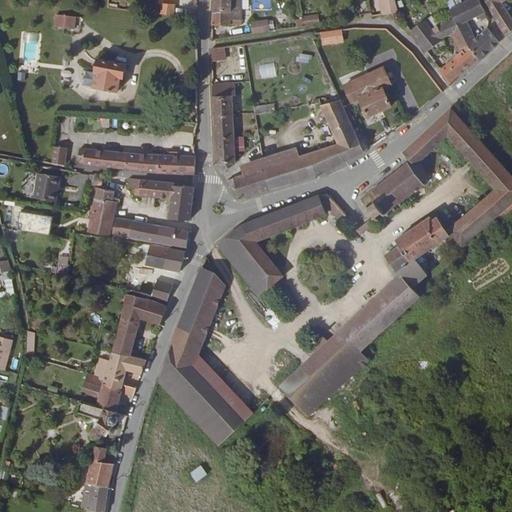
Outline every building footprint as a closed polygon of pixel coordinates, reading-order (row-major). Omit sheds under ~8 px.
[(215,0),(214,24),(243,24),(243,0),(215,0)] [(457,2),(451,5),(456,15),(460,23),(467,19),(478,14),(480,17),(483,15),(485,17),(490,14),(482,0),(466,0),(459,4),(457,2)] [(490,0),(494,7),(508,32),(511,28),(511,11),(503,0),(490,0)] [(164,6),(164,16),(177,17),(178,7),(164,6)] [(421,12),(417,16),(411,9),(405,14),(415,28),(427,20),(421,12)] [(322,20),(321,13),(311,14),(312,22),(322,20)] [(300,24),(308,23),(306,15),(298,17),(300,24)] [(460,23),(456,15),(435,25),(434,22),(437,18),(433,15),(427,20),(415,28),(435,55),(438,52),(437,50),(438,49),(435,45),(445,38),(444,36),(452,32),(462,49),(443,66),(453,82),(482,56),(468,39),(464,31),(460,23)] [(60,17),(58,29),(77,31),(78,19),(60,17)] [(272,29),(271,19),(253,22),(255,32),(272,29)] [(464,31),(472,26),(467,19),(460,23),(464,31)] [(478,34),(472,26),(464,31),(468,39),(482,56),(501,39),(492,26),(492,23),(478,34)] [(353,36),(352,28),(344,28),(316,34),(319,47),(339,44),(338,39),(353,36)] [(211,61),(226,59),(225,47),(210,48),(211,61)] [(334,64),(330,55),(325,57),(329,66),(334,64)] [(125,82),(128,67),(99,62),(96,78),(99,79),(97,93),(121,96),(123,82),(125,82)] [(386,84),(395,81),(388,62),(346,79),(354,97),(363,93),(371,112),(394,103),(386,84)] [(235,96),(238,96),(237,83),(214,84),(219,164),(225,173),(231,169),(230,167),(234,165),(234,163),(238,163),(238,149),(237,137),(235,96)] [(365,149),(361,139),(340,92),(329,96),(327,91),(309,95),(310,102),(321,100),(338,141),(303,154),(247,175),(236,179),(239,190),(242,197),(321,173),(365,149)] [(415,164),(413,165),(425,182),(433,177),(421,160),(451,133),(498,187),(451,228),(465,243),(497,215),(503,221),(508,217),(511,213),(511,210),(508,206),(511,202),(511,169),(493,149),(453,105),(405,152),(415,164)] [(259,113),(257,106),(246,109),(247,116),(259,113)] [(511,169),(511,135),(510,134),(493,149),(511,169)] [(246,149),(246,137),(237,137),(238,149),(246,149)] [(370,146),(367,137),(361,139),(365,149),(370,146)] [(303,154),(298,144),(244,165),(247,175),(303,154)] [(197,174),(198,156),(95,146),(94,148),(88,148),(86,165),(143,172),(160,173),(197,174)] [(72,167),(74,148),(61,147),(58,165),(72,167)] [(427,184),(425,182),(413,165),(410,161),(361,199),(367,206),(364,209),(370,219),(374,224),(427,184)] [(61,179),(40,174),(35,199),(56,203),(61,179)] [(107,180),(107,176),(98,174),(96,186),(106,188),(106,186),(108,186),(110,185),(110,182),(109,181),(107,180)] [(144,180),(133,179),(131,187),(139,189),(143,189),(144,180)] [(236,191),(239,190),(236,179),(230,181),(236,191)] [(173,201),(171,221),(193,221),(196,188),(182,186),(181,184),(144,180),(143,189),(141,197),(173,201)] [(117,192),(100,190),(93,233),(113,237),(119,207),(122,207),(123,201),(116,199),(117,192)] [(332,193),(328,192),(323,193),(243,223),(221,243),(262,294),(287,275),(258,240),(330,213),(329,209),(332,208),(342,220),(349,215),(335,197),(332,193)] [(17,230),(49,233),(51,214),(18,211),(17,230)] [(440,218),(435,221),(432,216),(396,239),(400,245),(386,254),(400,275),(333,338),(327,332),(321,337),(318,334),(313,338),(316,342),(312,346),(318,352),(281,386),(301,407),(351,361),(359,369),(363,365),(369,359),(362,351),(419,297),(421,298),(426,294),(424,291),(418,295),(414,288),(431,272),(421,256),(452,235),(440,218)] [(119,220),(118,220),(115,237),(132,239),(135,223),(119,220)] [(360,234),(370,226),(366,221),(356,229),(360,234)] [(191,232),(135,223),(132,239),(190,249),(191,232)] [(187,261),(189,252),(137,243),(137,248),(144,248),(143,256),(138,255),(136,264),(183,273),(187,261)] [(6,258),(0,259),(0,271),(8,270),(6,258)] [(68,277),(69,264),(52,262),(50,275),(68,277)] [(228,282),(219,273),(205,267),(178,335),(202,345),(228,282)] [(155,298),(159,281),(133,274),(129,291),(155,298)] [(171,302),(175,284),(159,281),(155,298),(171,302)] [(126,303),(113,353),(138,358),(139,352),(132,350),(134,345),(138,346),(140,337),(137,336),(142,320),(163,325),(170,306),(119,293),(117,301),(126,303)] [(33,355),(34,331),(27,331),(26,355),(33,355)] [(198,356),(202,345),(178,335),(160,381),(219,444),(252,413),(198,356)] [(0,368),(4,370),(12,340),(0,336),(0,368)] [(144,377),(149,362),(138,358),(113,353),(109,366),(104,365),(103,371),(107,372),(104,386),(121,391),(122,386),(126,371),(144,377)] [(309,416),(359,369),(351,361),(301,407),(309,416)] [(86,399),(83,398),(83,402),(116,412),(121,394),(136,398),(139,391),(122,386),(121,391),(104,386),(99,384),(100,377),(86,374),(82,393),(92,396),(92,398),(86,397),(86,399)] [(118,420),(115,417),(116,412),(83,402),(78,401),(75,413),(99,419),(90,431),(91,437),(95,440),(102,439),(106,434),(108,436),(115,427),(114,425),(116,424),(118,420)] [(91,457),(116,464),(120,452),(102,448),(102,442),(93,445),(91,457)] [(84,501),(83,505),(90,507),(106,511),(110,491),(116,464),(91,457),(88,479),(95,481),(91,502),(84,501)] [(195,481),(207,473),(200,464),(189,472),(195,481)] [(381,507),(387,505),(381,492),(376,494),(381,507)]
